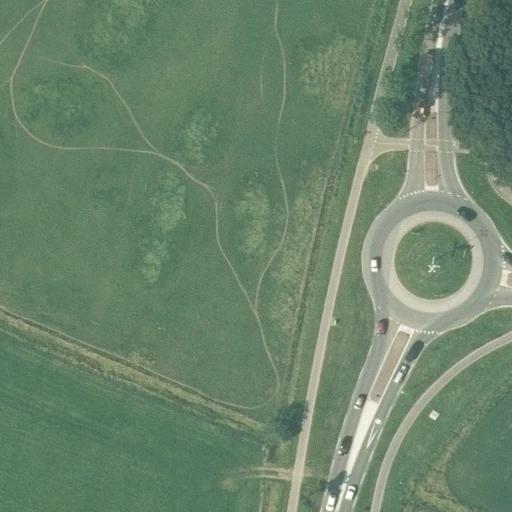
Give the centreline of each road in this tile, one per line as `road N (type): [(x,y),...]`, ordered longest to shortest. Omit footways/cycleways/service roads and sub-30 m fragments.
road 1 (secondary): [(440,36),(423,85),(411,205)]
road 2 (secondary): [(393,307),(361,395),(348,470)]
road 3 (secondary): [(453,205),(440,36)]
road 4 (secondary): [(348,470),(428,321)]
road 5 (secondary): [(411,205),(375,242),(374,277),(393,307)]
